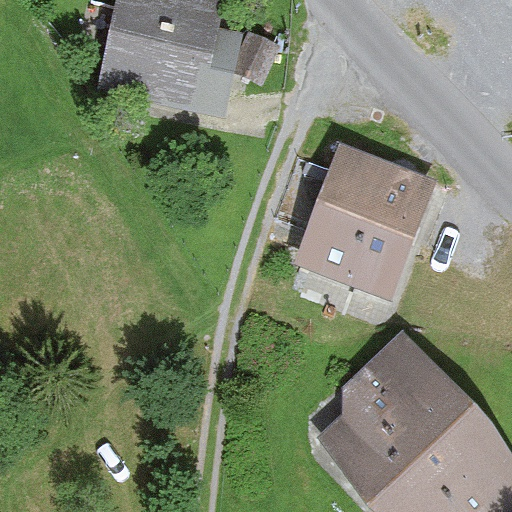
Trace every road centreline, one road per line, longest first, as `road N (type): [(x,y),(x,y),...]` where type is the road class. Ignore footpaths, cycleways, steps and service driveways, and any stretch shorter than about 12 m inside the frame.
road 1 (track): [(349,13),(311,76),(229,294),(205,511)]
road 2 (unclassified): [(337,0),(511,187)]
